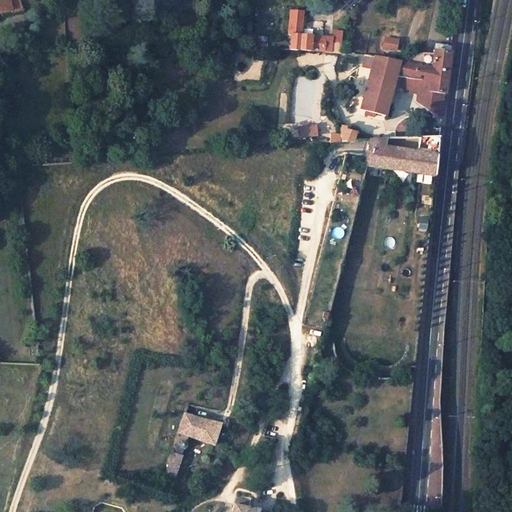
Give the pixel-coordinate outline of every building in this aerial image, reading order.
[(8,0),(0,0),(0,13),(12,11),(8,0)] [(331,38),(300,36),(302,12),(291,11),(288,35),(291,35),(290,49),(330,53),(331,43),(334,43),(334,42),(334,39),(331,39),(331,38)] [(251,24),(242,23),(241,34),(250,34),(251,24)] [(379,49),(394,53),(397,39),(383,36),(379,49)] [(450,53),(451,46),(435,43),(434,50),(450,53)] [(450,53),(434,50),(430,68),(412,65),(402,62),(399,62),(395,76),(404,77),(420,79),(419,90),(445,94),(448,70),(450,53)] [(430,68),(434,50),(432,50),(429,50),(426,50),(423,51),(419,53),(415,57),(414,59),(412,65),(430,68)] [(402,62),(406,53),(402,52),(394,55),(392,60),(399,62),(402,62)] [(375,57),(360,110),(366,111),(365,114),(373,117),(374,113),(385,116),(395,76),(399,62),(392,60),(375,57)] [(442,114),(445,94),(419,90),(420,79),(404,77),(404,89),(405,89),(405,91),(419,92),(418,101),(431,112),(437,116),(442,117),(442,114)] [(315,125),(296,127),(297,137),(313,136),(315,125)] [(364,139),(363,135),(355,135),(356,131),(346,129),(346,127),(341,125),(340,130),(342,130),(340,135),(330,133),(329,142),(364,139)] [(329,142),(330,133),(322,132),(320,143),(329,142)] [(369,154),(367,165),(435,177),(440,137),(370,139),(369,154)] [(336,188),(355,192),(360,172),(341,168),(336,188)] [(348,228),(330,223),(328,231),(346,236),(348,228)] [(175,477),(182,455),(181,455),(178,454),(184,434),(187,435),(196,440),(213,445),(221,419),(214,417),(212,422),(202,419),(185,413),(178,432),(164,474),(175,477)] [(185,442),(187,435),(184,434),(178,454),(181,455),(183,448),(185,447),(186,444),(185,442)] [(264,435),(260,450),(270,453),(275,438),(264,435)] [(258,511),(261,501),(251,499),(248,508),(258,511)]
